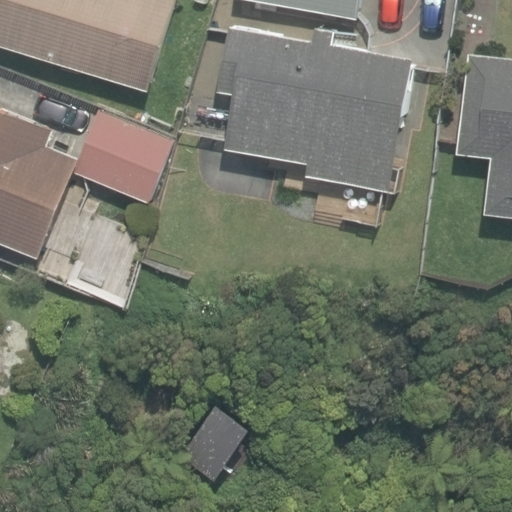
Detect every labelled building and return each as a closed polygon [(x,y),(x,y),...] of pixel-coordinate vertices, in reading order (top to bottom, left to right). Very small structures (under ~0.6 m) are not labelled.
[(8,0),(0,27),(0,41),(152,89),(180,0),(8,0)] [(362,0),(261,0),(360,17),(362,0)] [(311,173),(395,188),(420,57),(339,42),(341,29),(323,26),(320,38),(238,23),(226,88),(240,90),(230,145),(314,160),(311,173)] [(492,209),(511,211),(511,55),(476,52),(465,151),(498,154),(492,209)] [(0,237),(44,255),(84,155),(53,143),(59,127),(0,102),(0,237)] [(82,169),(153,198),(176,142),(104,113),(82,169)] [(217,475),(253,426),(221,403),(185,453),(217,475)]
